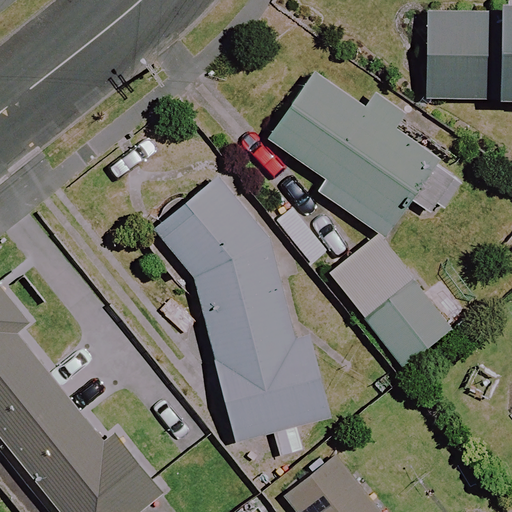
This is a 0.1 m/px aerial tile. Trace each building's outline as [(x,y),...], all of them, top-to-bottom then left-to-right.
[(511,7),(503,7),(503,18),(430,16),(428,99),(511,101),(511,7)] [(369,113),(315,75),(270,139),(327,180),(319,191),(384,238),(412,199),(434,215),(462,177),(394,129),(405,114),(380,96),(369,113)] [(295,425),(328,418),(310,338),(292,342),(272,251),(217,178),(157,224),(199,284),(234,441),(274,432),(279,455),(301,451),(295,425)] [(449,330),(414,285),(369,321),(404,366),(449,330)] [(127,454),(94,316),(13,336),(45,473),(127,454)] [(378,511),(337,457),(285,497),(297,511),(378,511)]
